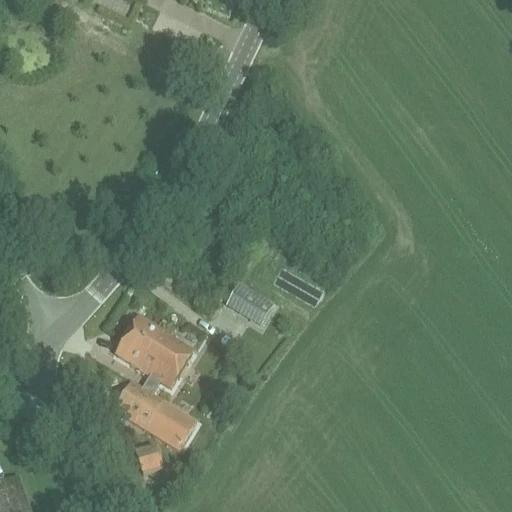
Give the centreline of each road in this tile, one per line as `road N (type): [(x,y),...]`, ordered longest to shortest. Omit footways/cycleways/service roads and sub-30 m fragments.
road 1 (tertiary): [(30,343),(111,262),(191,145),(262,0)]
road 2 (unclassified): [(93,511),(30,343)]
